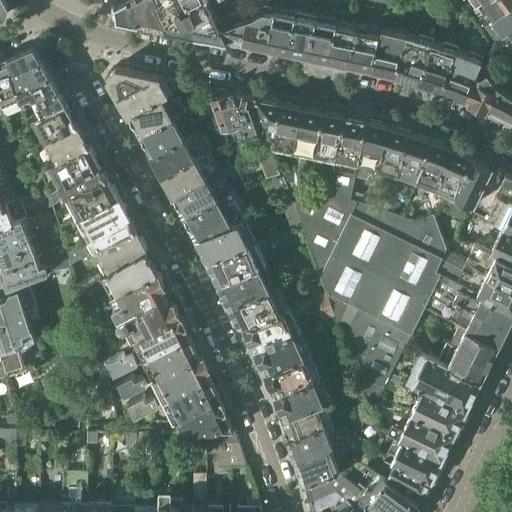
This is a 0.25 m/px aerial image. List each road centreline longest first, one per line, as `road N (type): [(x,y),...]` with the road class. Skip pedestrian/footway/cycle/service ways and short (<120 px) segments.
road 1 (residential): [(285,511),(237,373),(78,66),(80,33)]
road 2 (residential): [(80,33),(423,108),(511,151)]
